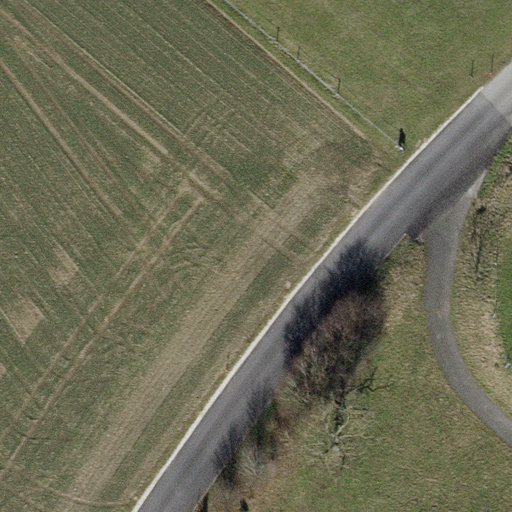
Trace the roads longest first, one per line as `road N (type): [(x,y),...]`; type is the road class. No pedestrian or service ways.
road 1 (unclassified): [(171,511),(313,297),(511,98)]
road 2 (track): [(511,449),(468,419),(436,310),(435,230),(464,142)]
